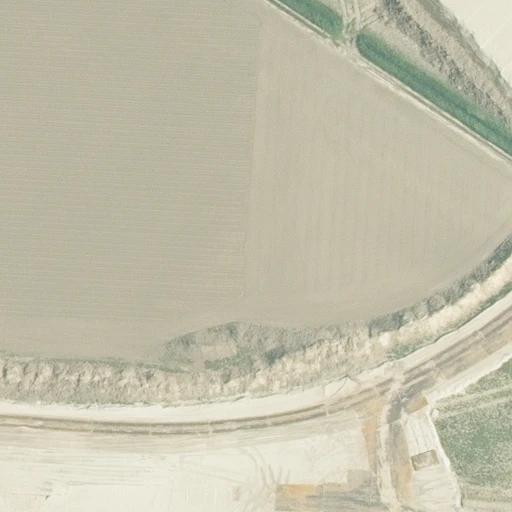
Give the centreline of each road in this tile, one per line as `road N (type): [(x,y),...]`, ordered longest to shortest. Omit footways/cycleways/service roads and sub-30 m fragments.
road 1 (residential): [(440,364),(261,108),(151,0)]
road 2 (residential): [(440,364),(357,400),(278,421),(177,434),(0,432)]
